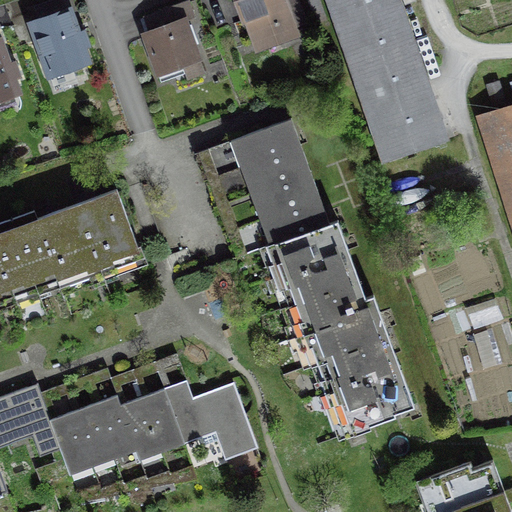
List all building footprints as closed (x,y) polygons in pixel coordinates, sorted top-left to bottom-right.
[(231,0),(256,67),(311,48),(293,0),(231,0)] [(398,0),(323,0),(379,168),(447,145),(398,0)] [(191,1),(134,22),(158,84),(189,73),(193,84),(209,78),(189,25),(198,22),(191,1)] [(68,16),(24,31),(43,87),(87,72),(68,16)] [(0,43),(0,42),(0,109),(20,102),(0,43)] [(499,85),(485,90),(492,111),(506,106),(499,85)] [(511,107),(475,120),(511,238),(511,107)] [(237,172),(297,149),(288,124),(227,147),(237,172)] [(308,176),(297,149),(237,172),(248,199),(308,176)] [(318,202),(308,176),(248,199),(257,225),(318,202)] [(35,221),(60,290),(137,263),(112,194),(35,221)] [(327,225),(318,202),(257,225),(267,248),(327,225)] [(37,298),(60,290),(35,221),(12,229),(37,298)] [(290,308),(353,283),(330,224),(327,225),(267,248),(290,308)] [(0,269),(13,307),(37,298),(12,229),(0,233),(0,269)] [(0,311),(13,307),(0,269),(0,311)] [(360,301),(353,283),(290,308),(311,366),(382,339),(366,299),(360,301)] [(466,306),(474,327),(505,315),(497,295),(466,306)] [(409,410),(382,339),(311,366),(338,437),(409,410)] [(176,356),(155,364),(184,445),(214,434),(224,461),(254,450),(231,386),(192,400),(176,356)] [(160,453),(184,445),(155,364),(131,373),(160,453)] [(116,459),(136,452),(109,381),(106,371),(86,378),(116,459)] [(139,461),(160,453),(131,373),(109,381),(136,452),(139,461)] [(91,469),(116,459),(86,378),(61,387),(91,469)] [(69,477),(91,469),(61,387),(39,395),(61,454),(69,477)] [(37,390),(0,403),(0,452),(30,441),(38,463),(61,454),(39,395),(37,390)] [(424,511),(504,511),(489,468),(468,475),(466,468),(415,487),(424,511)]
